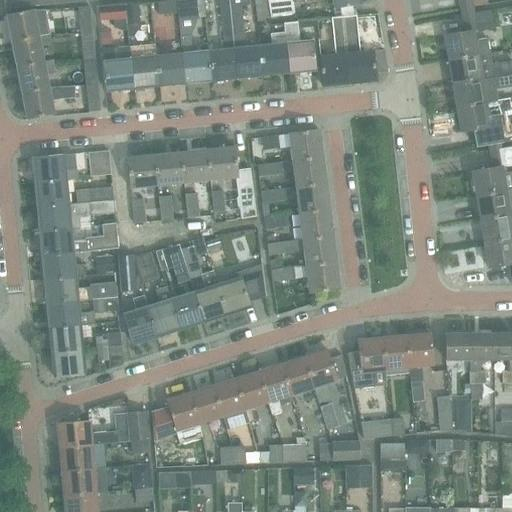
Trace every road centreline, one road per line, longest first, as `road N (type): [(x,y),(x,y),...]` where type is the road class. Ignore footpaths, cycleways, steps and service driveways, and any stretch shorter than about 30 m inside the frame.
road 1 (residential): [(354,309),(27,416)]
road 2 (residential): [(2,141),(330,112)]
road 3 (residential): [(354,309),(330,112)]
road 4 (residential): [(2,141),(20,336)]
road 5 (residential): [(430,296),(413,102)]
